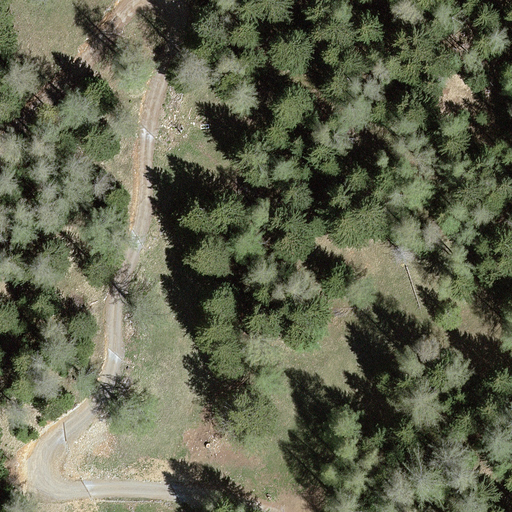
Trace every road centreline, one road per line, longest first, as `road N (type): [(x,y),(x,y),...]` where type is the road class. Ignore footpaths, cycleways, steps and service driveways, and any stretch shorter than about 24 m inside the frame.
road 1 (track): [(171,0),(183,22),(149,110),(145,222),(116,290),(117,358),(46,459),(63,489),(210,497),(248,511)]
road 2 (track): [(0,139),(135,3),(150,0)]
